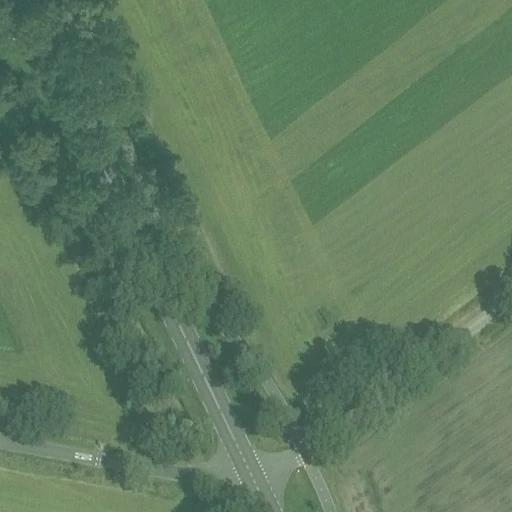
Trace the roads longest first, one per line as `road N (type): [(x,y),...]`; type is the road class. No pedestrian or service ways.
road 1 (secondary): [(249,471),(20,0)]
road 2 (unclassified): [(249,471),(303,450),(511,297)]
road 3 (tertiary): [(249,471),(168,472),(0,441)]
